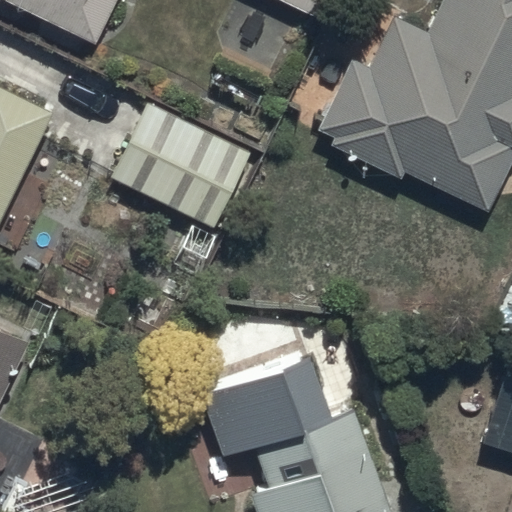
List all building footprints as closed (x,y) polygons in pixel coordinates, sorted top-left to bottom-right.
[(37,0),(86,24),(98,0),(37,0)] [(511,0),(429,0),(422,15),(389,0),(366,50),(344,39),(307,119),(394,159),(399,150),(483,188),(511,123),(511,0)] [(0,185),(50,93),(0,65),(0,185)] [(143,85),(104,162),(210,215),(249,138),(143,85)] [(0,373),(25,324),(0,311),(0,373)] [(392,511),(349,394),(249,423),(265,465),(244,472),(258,511),(392,511)]
